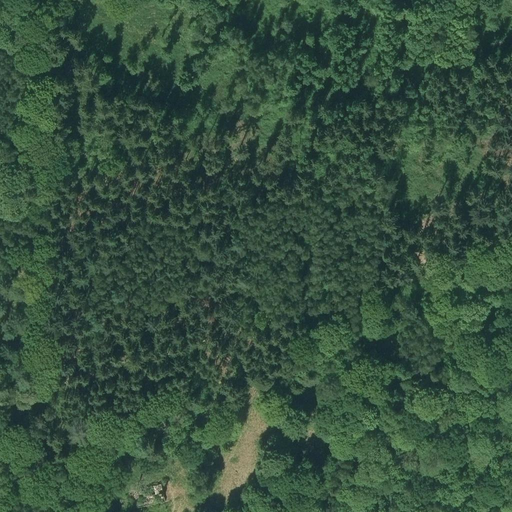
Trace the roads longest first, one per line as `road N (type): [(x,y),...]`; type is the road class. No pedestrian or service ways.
road 1 (track): [(38,391),(511,250)]
road 2 (track): [(38,391),(38,0)]
